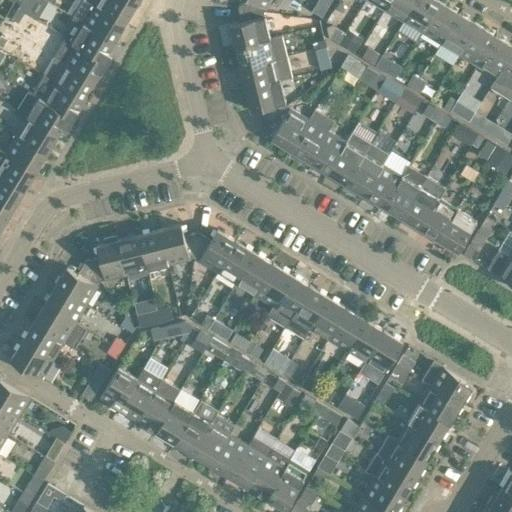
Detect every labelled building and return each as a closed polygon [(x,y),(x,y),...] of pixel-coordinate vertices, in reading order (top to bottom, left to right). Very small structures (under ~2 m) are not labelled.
[(30,14),(37,4),(30,0),(22,0),(18,8),(25,12),(25,11),(30,14)] [(83,0),(74,16),(115,40),(126,22),(95,3),(89,0),(83,0)] [(97,0),(95,3),(126,22),(137,3),(131,0),(97,0)] [(242,0),(239,7),(264,11),(270,0),(242,0)] [(372,0),(386,8),(390,0),(372,0)] [(390,0),(386,8),(404,19),(415,0),(390,0)] [(441,0),(415,0),(404,19),(423,31),(441,0)] [(441,0),(423,31),(441,42),(460,11),(441,0)] [(242,20),(231,23),(236,45),(271,36),(264,11),(239,7),(242,20)] [(12,17),(19,21),(25,12),(18,8),(12,17)] [(460,11),(441,42),(460,53),(478,23),(460,11)] [(76,43),(104,59),(104,58),(115,40),(74,16),(62,34),(65,36),(73,40),(72,41),(76,43)] [(346,31),(334,23),(328,25),(331,36),(340,42),(346,31)] [(478,23),(460,53),(479,64),(497,34),(478,23)] [(353,50),(362,35),(349,27),(346,31),(340,42),(353,50)] [(241,66),(287,54),(282,33),(271,36),(236,45),(241,66)] [(9,38),(2,34),(0,36),(0,45),(3,48),(9,38)] [(511,42),(497,34),(479,64),(497,75),(511,50),(511,42)] [(108,60),(104,58),(104,59),(76,43),(72,41),(73,40),(65,36),(54,54),(96,79),(108,60)] [(325,38),(312,41),(314,48),(316,47),(327,45),(325,38)] [(370,44),(363,55),(377,64),(384,53),(370,44)] [(327,45),(316,47),(319,60),(330,57),(327,45)] [(511,50),(497,75),(491,86),(510,97),(511,92),(511,50)] [(96,79),(54,54),(43,72),(85,98),(96,79)] [(287,54),(241,66),(246,87),(281,78),(293,75),(287,54)] [(367,65),(356,58),(349,69),(360,76),(361,74),(367,65)] [(392,58),(385,69),(390,72),(396,76),(403,65),(397,61),(392,58)] [(361,74),(360,76),(379,87),(385,76),(367,65),(361,74)] [(70,115),(73,117),(85,98),(43,72),(32,91),(39,96),(39,95),(43,97),(43,98),(70,114),(70,115)] [(414,73),(408,83),(414,87),(420,77),(414,73)] [(421,90),(426,81),(420,77),(414,87),(421,90)] [(263,106),(266,119),(287,104),(281,78),(246,87),(252,109),(263,106)] [(390,79),(384,90),(397,98),(404,87),(390,79)] [(418,95),(404,87),(397,98),(411,106),(418,95)] [(59,133),(70,115),(70,114),(43,98),(43,97),(39,95),(39,96),(32,91),(29,90),(18,108),(28,114),(59,133)] [(451,96),(445,105),(451,109),(457,100),(451,96)] [(457,100),(451,109),(458,113),(470,120),(475,111),(463,103),(457,100)] [(429,102),(423,112),(429,115),(435,119),(441,110),(435,106),(429,102)] [(278,127),(272,137),(291,148),(310,118),(287,104),(266,119),(278,127)] [(316,108),(310,118),(291,148),(310,159),(328,129),(334,119),(316,108)] [(441,110),(435,119),(442,123),(447,126),(452,116),(448,113),(441,110)] [(475,111),(470,120),(472,121),(488,132),(494,122),(477,112),(475,111)] [(17,133),(48,151),(59,133),(28,114),(17,133)] [(472,142),(478,132),(460,121),(454,130),(472,142)] [(511,132),(494,122),(488,132),(506,142),(507,143),(511,135),(511,132)] [(328,129),(310,159),(328,171),(347,140),(328,129)] [(347,182),(371,141),(353,130),(347,140),(328,171),(347,182)] [(479,145),(484,136),(478,132),(472,142),(479,145)] [(6,151),(37,170),(48,151),(17,133),(6,151)] [(487,139),(479,153),(488,158),(496,144),(487,139)] [(384,162),(390,152),(371,141),(347,182),(365,193),(384,162)] [(491,158),(508,168),(511,161),(511,152),(499,145),(491,158)] [(0,172),(26,188),(37,170),(6,151),(0,147),(0,172)] [(384,162),(365,193),(384,204),(403,174),(384,162)] [(403,174),(384,204),(403,216),(427,175),(409,164),(403,174)] [(0,198),(14,207),(26,188),(0,172),(0,198)] [(427,175),(403,216),(421,227),(440,196),(445,187),(427,175)] [(511,196),(502,190),(498,196),(507,202),(511,196)] [(440,196),(421,227),(440,238),(458,207),(440,196)] [(494,203),(504,208),(507,202),(498,196),(494,203)] [(0,223),(3,225),(14,207),(0,198),(0,223)] [(459,250),(477,219),(458,207),(440,238),(459,250)] [(491,230),(489,229),(495,220),(487,215),(476,233),(485,239),(491,230)] [(199,231),(185,234),(182,222),(160,228),(169,263),(195,256),(199,231)] [(169,263),(160,228),(140,233),(148,268),(169,263)] [(218,228),(212,238),(199,231),(195,256),(218,270),(237,239),(218,228)] [(148,268),(140,233),(119,238),(127,273),(148,268)] [(479,244),(481,245),(485,239),(476,233),(464,253),(471,257),(479,244)] [(97,243),(100,255),(86,257),(101,279),(127,273),(119,238),(97,243)] [(237,239),(218,270),(237,281),(255,250),(237,239)] [(488,267),(511,281),(511,255),(510,254),(499,248),(488,267)] [(255,250),(237,281),(255,293),(274,262),(255,250)] [(86,257),(78,271),(68,265),(56,284),(87,302),(101,279),(86,257)] [(274,262),(255,293),(274,304),(292,273),(274,262)] [(292,273),(274,304),(267,314),(286,325),(311,284),(292,273)] [(87,302),(56,284),(45,302),(76,321),(87,302)] [(311,284),(286,325),(304,336),(311,326),(329,295),(311,284)] [(329,295),(311,326),(329,337),(348,306),(329,295)] [(34,321),(65,340),(75,346),(86,327),(76,321),(45,302),(34,321)] [(348,306),(329,337),(348,348),(366,317),(348,306)] [(169,317),(167,307),(158,309),(161,319),(169,317)] [(139,314),(142,324),(161,319),(158,309),(139,314)] [(207,314),(201,323),(209,327),(214,318),(207,314)] [(214,318),(209,327),(215,331),(221,321),(215,317),(214,318)] [(366,317),(348,348),(366,360),(385,329),(366,317)] [(185,320),(168,324),(171,334),(171,335),(175,334),(189,331),(190,331),(194,325),(192,324),(185,320)] [(65,340),(34,321),(23,339),(54,358),(65,340)] [(151,328),(154,338),(162,336),(160,326),(151,328)] [(198,327),(190,341),(204,350),(206,347),(213,336),(198,327)] [(385,371),(404,340),(385,329),(366,360),(385,371)] [(236,332),(231,341),(246,350),(251,340),(236,332)] [(126,341),(117,336),(113,343),(122,349),(126,341)] [(213,336),(206,347),(220,356),(226,345),(217,339),(213,336)] [(11,358),(42,377),(54,358),(23,339),(11,358)] [(257,356),(262,347),(251,340),(246,350),(257,356)] [(108,350),(117,356),(122,349),(113,343),(108,350)] [(235,366),(237,363),(244,368),(250,359),(231,347),(224,359),(235,366)] [(281,358),(276,368),(283,372),(288,363),(292,357),(284,353),(281,358)] [(411,361),(402,355),(397,363),(406,368),(411,361)] [(263,379),(268,370),(250,359),(244,368),(263,379)] [(434,359),(423,378),(431,383),(462,401),(474,382),(434,359)] [(288,363),(283,372),(290,376),(295,368),(288,363)] [(397,363),(391,373),(402,379),(408,369),(406,368),(397,363)] [(138,376),(119,365),(100,396),(119,407),(138,376)] [(162,378),(144,367),(138,376),(119,407),(138,418),(156,387),(162,378)] [(104,378),(95,373),(90,380),(99,386),(104,378)] [(320,394),(325,385),(307,374),(301,383),(320,394)] [(31,395),(0,376),(0,377),(0,402),(20,414),(31,395)] [(279,376),(274,386),(281,390),(287,381),(279,376)] [(156,387),(138,418),(156,429),(175,398),(181,389),(162,378),(156,387)] [(86,387),(95,393),(99,386),(90,380),(86,387)] [(290,405),(300,389),(287,381),(281,390),(277,397),(290,405)] [(320,394),(328,399),(333,390),(336,386),(328,381),(325,385),(320,394)] [(420,401),(451,420),(462,401),(431,383),(420,401)] [(389,398),(379,392),(375,399),(384,405),(389,398)] [(175,398),(156,429),(175,441),(193,410),(175,398)] [(316,399),(311,408),(318,412),(323,403),(316,399)] [(371,406),(380,412),(384,405),(375,399),(371,406)] [(365,404),(358,400),(350,413),(357,417),(365,404)] [(451,420),(420,401),(409,420),(440,438),(451,420)] [(0,427),(9,433),(20,414),(0,402),(0,427)] [(337,424),(342,415),(323,403),(318,412),(337,424)] [(193,410),(175,441),(193,452),(212,421),(193,410)] [(217,412),(212,421),(193,452),(212,463),(230,432),(236,424),(217,412)] [(345,422),(341,429),(350,435),(353,436),(354,437),(361,426),(348,417),(345,422)] [(440,438),(409,420),(398,438),(429,457),(440,438)] [(65,442),(72,431),(61,425),(52,428),(50,432),(65,442)] [(0,446),(9,433),(0,427),(0,446)] [(341,429),(333,441),(345,449),(353,436),(350,435),(341,429)] [(230,432),(212,463),(230,474),(249,443),(230,432)] [(254,435),(249,443),(230,474),(249,485),(272,446),(254,435)] [(272,446),(249,485),(267,496),(291,457),(296,449),(277,438),(272,446)] [(429,457),(398,438),(387,457),(417,475),(429,457)] [(59,453),(50,447),(45,455),(55,460),(59,453)] [(417,475),(387,457),(378,451),(367,470),(375,475),(406,494),(417,475)] [(326,453),(319,465),(331,473),(338,460),(326,453)] [(41,462),(50,467),(55,460),(45,455),(41,462)] [(291,457),(267,496),(286,508),(310,468),(291,457)] [(314,473),(323,479),(328,471),(318,466),(314,473)] [(511,469),(511,470),(508,468),(503,477),(507,479),(501,488),(511,495),(511,469)] [(395,511),(406,494),(375,475),(364,494),(394,511),(395,511)] [(36,490),(27,484),(23,492),(32,497),(36,490)] [(495,498),(492,496),(486,505),(498,511),(511,511),(511,495),(501,488),(495,498)] [(19,499),(28,504),(32,497),(23,492),(19,499)] [(41,493),(37,500),(46,506),(50,499),(51,498),(42,492),(41,493)] [(394,511),(364,494),(353,511),(394,511)] [(310,501),(301,495),(296,503),(305,508),(310,501)] [(99,511),(85,503),(79,511),(99,511)] [(292,510),(295,511),(303,511),(305,508),(296,503),(292,510)]
